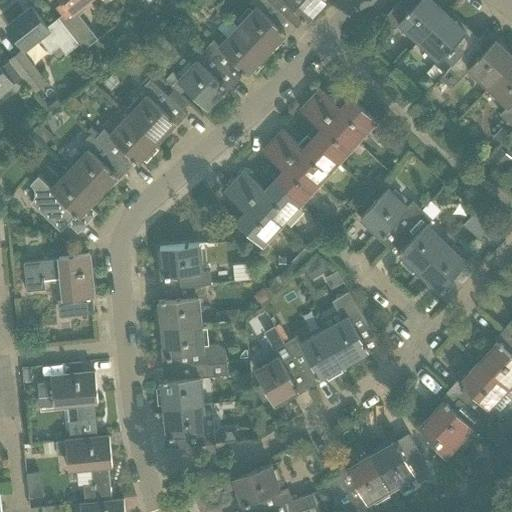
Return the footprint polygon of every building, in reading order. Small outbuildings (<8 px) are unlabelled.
[(85,0),(61,0),(56,5),(63,13),(58,17),(79,43),(84,49),(98,38),(79,14),(84,10),(80,5),(85,0)] [(160,0),(162,2),(161,3),(173,18),(188,6),(183,0),(160,0)] [(256,6),(238,26),(266,53),(285,34),(287,36),(296,27),(291,22),(267,0),(250,0),(256,6)] [(267,0),(291,22),(296,27),(305,17),(307,20),(325,0),(267,0)] [(418,41),(445,12),(432,0),(418,0),(413,6),(407,0),(400,0),(379,22),(390,32),(398,23),(418,41)] [(79,43),(58,17),(47,26),(31,6),(7,25),(26,48),(39,37),(50,52),(60,45),(66,53),(79,43)] [(445,12),(418,41),(439,60),(442,57),(452,65),(452,66),(464,53),(463,52),(454,44),(466,31),(445,12)] [(214,39),(205,49),(232,76),(236,80),(245,71),(247,73),(266,53),(238,26),(220,45),(214,39)] [(452,65),(440,78),(451,89),(468,70),(488,88),(511,61),(511,55),(495,40),(484,53),(473,42),(463,52),(464,53),(452,66),(452,65)] [(180,78),(178,80),(186,87),(187,88),(207,107),(216,96),(217,96),(224,89),(226,91),(236,80),(232,76),(205,49),(201,44),(191,55),(196,61),(193,64),(181,77),(180,78)] [(9,60),(22,77),(34,91),(45,82),(20,51),(9,60)] [(105,57),(98,63),(104,70),(111,64),(105,57)] [(511,61),(488,88),(507,105),(499,114),(511,125),(511,61)] [(0,95),(14,84),(0,67),(0,66),(0,95)] [(422,76),(417,82),(426,90),(435,81),(430,76),(422,76)] [(147,96),(128,115),(157,142),(174,123),(176,125),(187,114),(151,80),(141,90),(147,96)] [(320,87),(310,98),(357,141),(376,120),(350,96),(341,106),(320,87)] [(58,97),(46,106),(52,113),(63,104),(58,97)] [(357,141),(310,98),(300,109),(321,128),(312,138),(338,162),(357,141)] [(157,142),(128,115),(110,134),(104,129),(96,138),(103,144),(103,145),(128,168),(136,160),(138,162),(157,142)] [(42,124),(35,132),(46,142),(53,135),(42,124)] [(502,127),(493,137),(500,143),(508,133),(502,127)] [(282,128),(272,139),(319,182),(338,162),(312,138),(303,147),(282,128)] [(72,166),(70,168),(99,195),(108,185),(116,176),(119,178),(128,168),(103,145),(103,144),(96,138),(91,134),(82,144),(88,150),(84,153),(72,166)] [(319,182),(272,139),(262,150),(283,169),(274,179),(300,203),(319,182)] [(398,140),(389,150),(398,158),(407,148),(398,140)] [(500,148),(491,157),(502,167),(511,158),(500,148)] [(52,188),(46,183),(39,176),(31,184),(34,187),(35,193),(35,198),(33,201),(31,202),(61,230),(67,223),(77,233),(91,218),(84,211),(99,195),(70,168),(52,188)] [(244,169),(234,180),(281,223),(300,203),(274,179),(265,188),(244,169)] [(281,223),(234,180),(224,191),(245,210),(236,220),(262,244),(281,223)] [(407,205),(388,187),(360,217),(381,236),(383,234),(392,242),(424,208),(413,198),(407,205)] [(355,193),(347,203),(355,210),(363,200),(355,193)] [(433,216),(424,208),(392,242),(401,251),(398,253),(419,272),(447,241),(427,223),(433,216)] [(476,213),(468,224),(481,233),(489,222),(476,213)] [(334,219),(328,226),(334,233),(341,226),(334,219)] [(447,241),(419,272),(439,291),(441,288),(451,297),(482,264),(470,253),(465,258),(447,241)] [(211,268),(202,269),(199,243),(159,247),(162,275),(165,275),(166,288),(205,283),(212,283),(211,268)] [(23,262),(26,290),(45,288),(44,278),(61,276),(63,299),(67,299),(68,315),(94,312),(92,296),(93,296),(88,253),(59,256),(59,258),(23,262)] [(248,262),(233,264),(235,280),(259,277),(248,262)] [(335,269),(322,276),(328,287),(341,280),(335,269)] [(279,274),(270,278),(274,288),(283,284),(279,274)] [(168,299),(161,300),(158,300),(161,327),(202,322),(199,297),(207,296),(205,283),(166,288),(168,299)] [(263,285),(253,294),(262,304),(271,295),(263,285)] [(381,346),(355,301),(349,291),(332,301),(336,308),(320,318),(325,327),(324,328),(344,364),(367,350),(369,353),(381,346)] [(161,355),(162,367),(207,363),(227,360),(226,349),(219,343),(204,345),(202,322),(161,327),(164,354),(161,355)] [(344,364),(324,328),(301,341),(297,335),(285,342),(311,386),(323,379),(321,377),(344,364)] [(497,341),(478,361),(508,388),(511,383),(511,337),(508,334),(500,343),(497,341)] [(277,354),(254,368),(262,383),(257,386),(258,388),(256,389),(263,401),(270,397),(274,404),(298,390),(300,393),(311,386),(285,342),(274,348),(277,354)] [(508,388),(478,361),(460,382),(462,384),(453,393),(487,423),(496,413),(490,407),(508,388)] [(207,363),(162,367),(164,380),(160,380),(163,408),(203,403),(200,376),(208,376),(207,363)] [(31,368),(23,368),(24,380),(32,379),(31,368)] [(51,380),(38,382),(40,407),(67,404),(76,403),(78,419),(68,420),(70,438),(70,439),(97,436),(93,401),(97,400),(94,371),(51,375),(51,380)] [(252,390),(239,391),(240,400),(252,398),(252,390)] [(443,400),(424,420),(427,423),(421,429),(451,462),(460,452),(454,447),(472,427),(478,432),(487,423),(453,393),(445,402),(443,400)] [(206,429),(203,403),(163,408),(166,435),(170,435),(171,448),(216,443),(215,428),(206,429)] [(236,431),(223,432),(224,440),(237,439),(236,431)] [(55,440),(55,442),(43,443),(44,454),(65,451),(67,467),(91,465),(93,482),(84,482),(86,502),(86,503),(112,500),(108,465),(112,465),(109,435),(97,436),(70,439),(70,438),(55,440)] [(418,483),(433,474),(410,435),(397,442),(395,440),(371,454),(391,489),(414,476),(418,483)] [(511,454),(511,451),(503,444),(473,476),(483,485),(511,454)] [(391,489),(371,454),(347,467),(349,470),(337,477),(350,500),(342,504),(346,511),(366,511),(372,509),(369,502),(373,500),(375,504),(390,495),(387,491),(391,489)] [(443,456),(433,462),(441,476),(451,470),(443,456)] [(278,467),(273,468),(271,464),(234,477),(243,503),(246,503),(249,511),(257,511),(313,494),(312,492),(304,495),(302,490),(291,494),(289,487),(280,490),(278,484),(283,482),(278,467)] [(329,487),(318,491),(320,498),(327,501),(332,498),(329,487)] [(257,511),(295,511),(316,505),(313,494),(257,511)] [(86,502),(80,503),(81,511),(124,511),(123,499),(112,500),(86,503),(86,502)]
